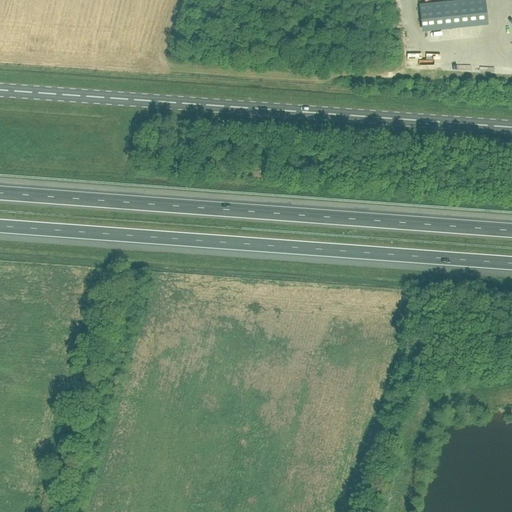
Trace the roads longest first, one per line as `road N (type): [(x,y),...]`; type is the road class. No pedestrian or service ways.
road 1 (motorway): [(511,231),(0,193)]
road 2 (motorway): [(0,227),(511,264)]
road 3 (secondary): [(511,125),(0,88)]
road 4 (track): [(46,511),(108,284)]
